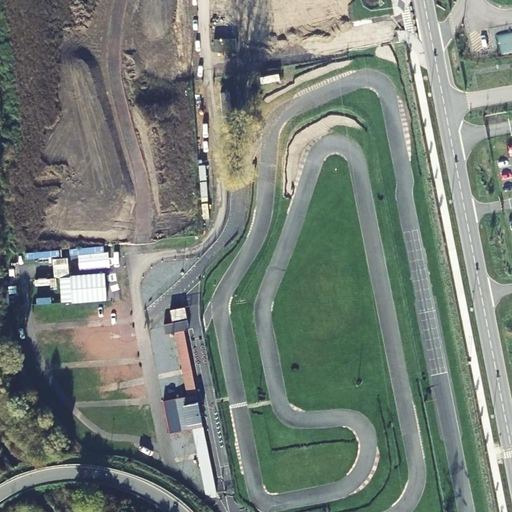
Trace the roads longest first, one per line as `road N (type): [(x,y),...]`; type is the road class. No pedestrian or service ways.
road 1 (unclassified): [(511,454),(420,0)]
road 2 (trunk): [(0,496),(23,482),(78,473),(148,490),(179,511)]
